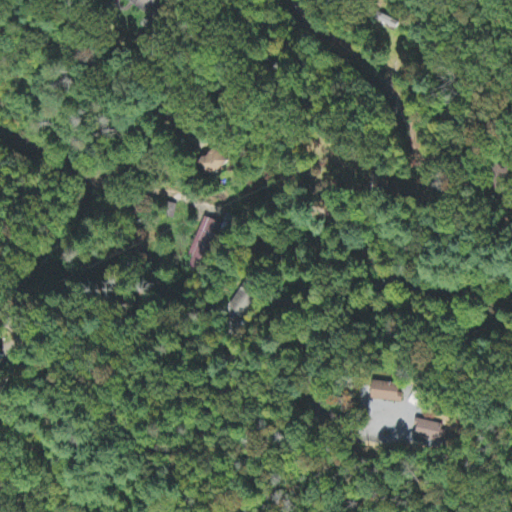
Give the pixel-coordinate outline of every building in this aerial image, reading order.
[(158,34),(171,16),(159,7),(163,0),(128,0),(153,17),(147,26),(158,34)] [(228,163),(213,149),(202,161),(217,175),(228,163)] [(219,224),(206,218),(189,257),(193,259),(188,271),(198,275),(219,224)] [(402,385),(376,384),(376,402),(401,403),(402,385)] [(449,427),(420,421),(417,439),(446,445),(449,427)]
